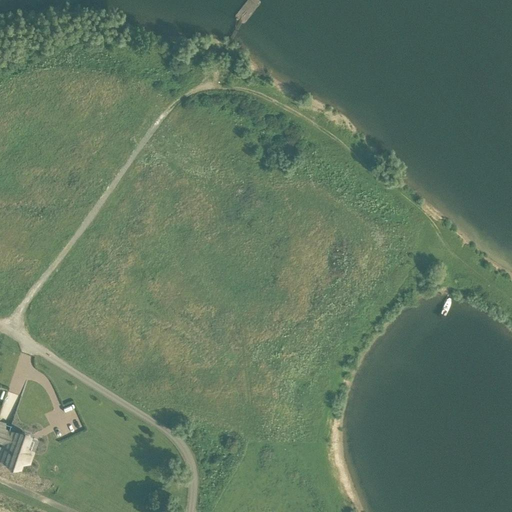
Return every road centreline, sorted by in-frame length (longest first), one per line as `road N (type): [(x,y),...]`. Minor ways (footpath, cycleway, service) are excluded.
road 1 (unclassified): [(191,511),(190,457),(176,438),(6,330)]
road 2 (track): [(6,330),(168,110)]
